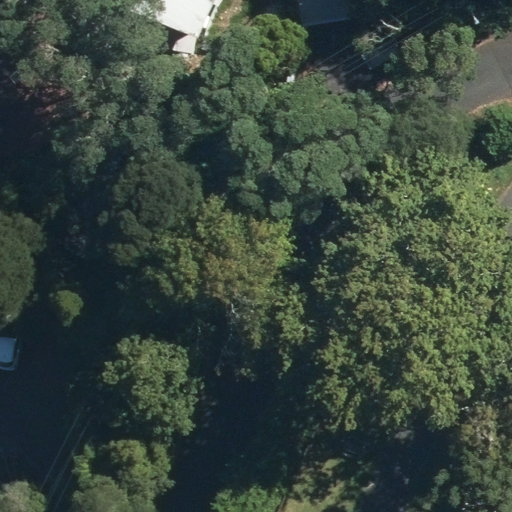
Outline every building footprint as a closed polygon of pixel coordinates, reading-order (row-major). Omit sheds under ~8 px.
[(133,80),(71,0),(0,0),(0,145),(17,168),(133,80)] [(161,0),(160,4),(168,7),(166,16),(232,36),(237,23),(245,2),(245,0),(161,0)] [(317,0),(320,24),(402,8),(401,0),(317,0)] [(0,283),(22,265),(0,238),(0,283)] [(67,348),(67,391),(92,392),(92,349),(67,348)]
